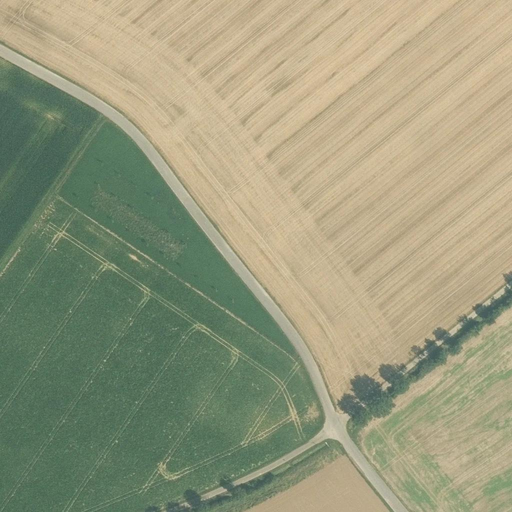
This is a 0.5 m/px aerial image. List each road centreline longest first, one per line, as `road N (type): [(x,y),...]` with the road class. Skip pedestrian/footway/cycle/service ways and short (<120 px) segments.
road 1 (unclassified): [(0,52),(137,137),(283,321),(312,365),(336,427),(401,511)]
road 2 (track): [(336,427),(511,287)]
road 3 (track): [(110,114),(0,275)]
